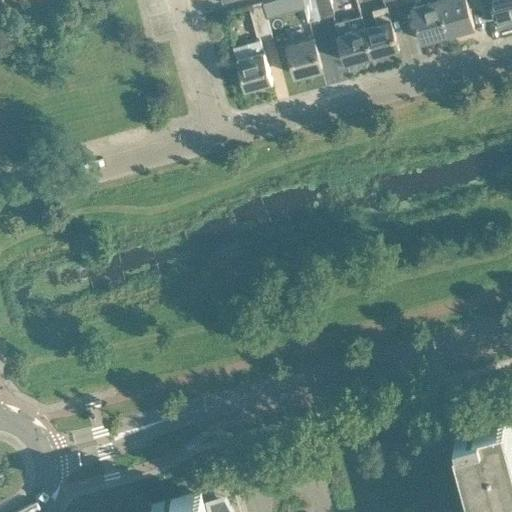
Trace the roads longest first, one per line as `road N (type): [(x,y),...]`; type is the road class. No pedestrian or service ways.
road 1 (tertiary): [(166,419),(511,323)]
road 2 (residential): [(219,137),(511,55)]
road 3 (residential): [(0,198),(219,137)]
road 4 (residential): [(219,137),(180,0)]
road 5 (tertiary): [(166,419),(35,446)]
road 6 (tertiary): [(43,470),(166,419)]
road 7 (residential): [(259,511),(253,490),(312,474),(322,511)]
